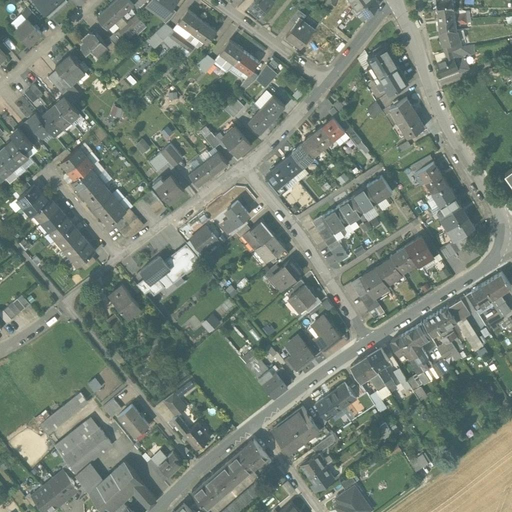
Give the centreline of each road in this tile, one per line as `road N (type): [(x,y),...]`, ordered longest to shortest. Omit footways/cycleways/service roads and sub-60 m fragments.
road 1 (residential): [(0,350),(240,167)]
road 2 (residential): [(393,0),(458,147),(496,210),(501,237)]
road 3 (residential): [(240,167),(365,342)]
road 4 (residential): [(501,237),(483,264),(365,342)]
road 5 (residential): [(323,85),(209,0)]
road 6 (residential): [(365,342),(252,426)]
road 7 (residential): [(252,426),(152,511)]
road 8 (residential): [(96,0),(0,88)]
